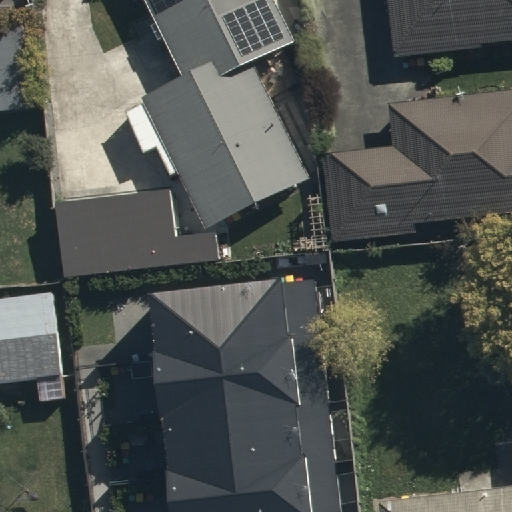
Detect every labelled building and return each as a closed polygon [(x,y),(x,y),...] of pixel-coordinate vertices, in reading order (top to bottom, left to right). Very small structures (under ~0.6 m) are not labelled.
[(271,0),(141,0),(177,76),(284,26),(271,0)] [(511,0),(385,0),(391,55),(511,42),(511,0)] [(32,25),(0,26),(0,112),(38,109),(32,25)] [(243,49),(142,98),(209,235),(310,186),(243,49)] [(511,93),(387,106),(391,149),(325,156),(333,235),(334,245),(414,237),(413,227),(511,216),(511,93)] [(173,195),(64,206),(75,309),(164,299),(161,277),(222,270),(219,236),(177,240),(173,195)] [(157,304),(178,511),(316,511),(293,290),(157,304)] [(59,291),(0,295),(0,382),(65,378),(59,291)] [(140,341),(79,343),(82,425),(143,423),(140,341)] [(511,476),(511,495),(378,509),(378,511),(511,511),(511,434),(508,435),(511,476)]
